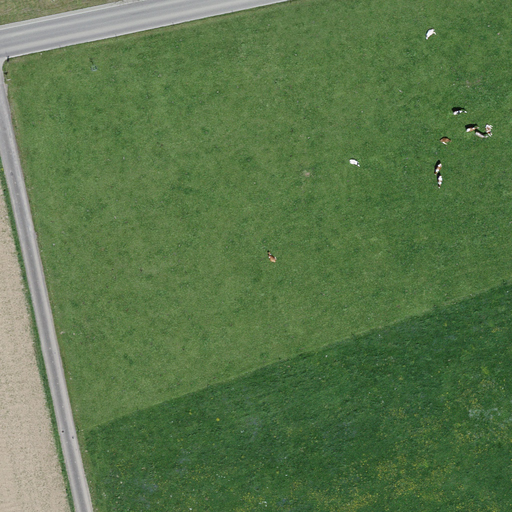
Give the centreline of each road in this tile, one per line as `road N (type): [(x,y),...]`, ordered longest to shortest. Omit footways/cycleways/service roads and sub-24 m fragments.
road 1 (track): [(84,511),(0,95)]
road 2 (tertiary): [(0,45),(222,0)]
